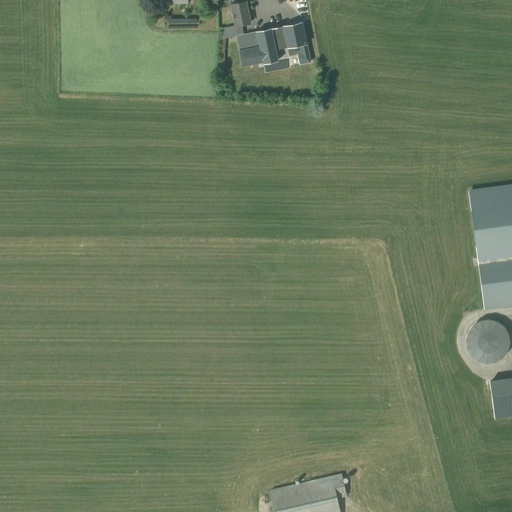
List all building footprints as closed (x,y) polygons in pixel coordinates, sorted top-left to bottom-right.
[(235,26),(250,23),(245,1),(230,4),(235,25),(235,26)] [(275,50),(287,48),(289,56),(297,54),(299,64),(310,62),(302,22),(282,26),(282,27),(271,29),(271,28),(256,31),(256,32),(237,36),(236,36),(239,51),(238,51),(242,66),(262,62),(263,64),(278,61),(275,50)] [(235,26),(235,25),(221,28),(220,39),(236,36),(237,36),(235,26)] [(511,185),(467,192),(482,307),(511,303),(511,185)] [(274,511),(339,511),(336,498),(346,496),(341,474),(270,491),(274,511)]
